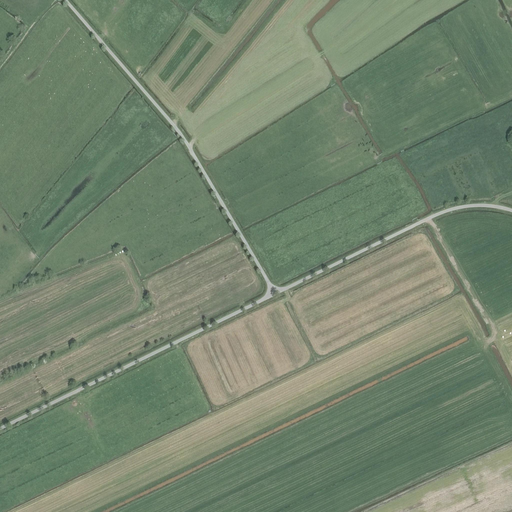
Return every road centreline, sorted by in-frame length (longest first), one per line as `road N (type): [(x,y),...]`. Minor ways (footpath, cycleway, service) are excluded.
road 1 (unclassified): [(274,293),(176,129),(71,0)]
road 2 (unclassified): [(0,429),(274,293)]
road 3 (unclassified): [(274,293),(466,204),(511,210)]
